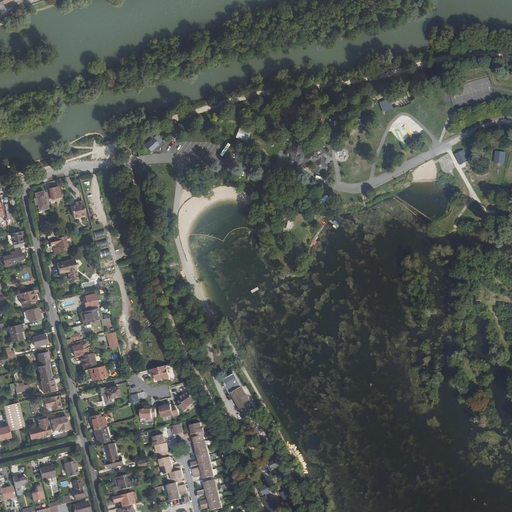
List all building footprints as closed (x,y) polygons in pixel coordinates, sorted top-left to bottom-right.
[(408,90),(405,81),(393,84),(396,94),(408,90)] [(379,102),(383,112),(393,108),(389,98),(379,102)] [(278,125),(278,124),(274,124),(276,132),(287,130),(285,122),(282,123),(282,125),(278,125)] [(316,123),(310,126),(313,132),(319,129),(316,123)] [(240,130),(237,137),(247,141),(250,134),(240,130)] [(153,136),(145,144),(151,151),(160,144),(153,136)] [(326,169),(328,162),(325,159),(320,158),(323,156),(320,151),(321,145),(316,143),(315,148),(311,147),(310,150),(305,154),(305,150),(301,149),(302,146),(298,145),(288,152),(291,156),(290,160),(294,161),(293,165),(298,166),(302,163),(302,166),(306,167),(311,164),(314,169),(313,173),(318,174),(326,169)] [(469,161),(464,150),(455,154),(460,165),(469,161)] [(504,164),(506,152),(496,151),(494,163),(504,164)] [(59,187),(49,189),(52,199),(61,197),(59,187)] [(48,207),(44,192),(35,194),(39,210),(48,208),(48,207)] [(74,218),(86,215),(83,203),(76,205),(71,206),(74,218)] [(509,215),(508,205),(496,207),(497,217),(509,215)] [(48,236),(49,240),(58,238),(58,237),(56,228),(50,230),(51,236),(48,236)] [(23,235),(22,231),(10,234),(13,245),(23,242),(22,236),(23,235)] [(58,238),(49,240),(51,244),(58,242),(59,246),(57,246),(59,252),(67,250),(67,247),(68,246),(65,236),(58,237),(58,238)] [(12,262),(15,261),(22,260),(20,250),(10,253),(10,255),(3,257),(5,266),(12,265),(12,262)] [(70,276),(71,281),(73,281),(72,277),(77,276),(76,270),(74,259),(66,261),(66,262),(57,264),(59,274),(67,272),(68,277),(70,276)] [(36,301),(34,290),(19,294),(22,305),(36,301)] [(84,300),(86,308),(97,305),(94,294),(85,296),(86,300),(84,300)] [(29,322),(41,319),(38,307),(26,310),(29,322)] [(83,324),(101,320),(99,308),(82,312),(84,320),(82,321),(83,324)] [(12,342),(25,339),(23,329),(27,328),(26,323),(8,327),(12,342)] [(46,343),(44,334),(32,337),(35,346),(46,343)] [(74,356),(88,353),(85,343),(81,344),(80,340),(71,343),(74,356)] [(6,352),(8,358),(14,357),(13,350),(6,352)] [(48,364),(51,363),(48,351),(37,354),(40,366),(48,364)] [(93,352),(80,356),(81,361),(83,360),(84,367),(96,364),(93,352)] [(42,381),(52,378),(48,364),(40,366),(38,366),(42,381)] [(104,365),(89,369),(92,381),(107,377),(104,365)] [(174,377),(172,365),(151,370),(152,374),(155,374),(156,376),(153,377),(155,383),(163,381),(172,384),(174,377)] [(242,387),(234,374),(223,381),(231,394),(231,393),(244,415),(255,409),(242,387)] [(56,389),(53,378),(52,378),(42,381),(41,381),(43,393),(56,389)] [(24,385),(15,388),(16,393),(29,389),(28,384),(24,385)] [(105,387),(99,389),(101,395),(102,395),(105,404),(111,402),(110,398),(120,396),(117,386),(105,389),(105,387)] [(181,399),(177,402),(183,412),(187,409),(187,408),(196,402),(189,392),(180,398),(181,399)] [(139,393),(131,395),(133,403),(140,401),(139,393)] [(58,395),(44,399),(45,404),(51,402),(53,410),(62,408),(58,395)] [(25,427),(23,420),(19,402),(3,406),(8,426),(9,430),(25,427)] [(172,404),(160,407),(162,418),(174,415),(174,417),(178,416),(176,406),(172,406),(172,404)] [(152,417),(156,417),(156,408),(152,408),(152,409),(147,409),(141,409),(141,419),(152,419),(152,417)] [(91,416),(94,430),(103,428),(101,417),(100,417),(99,414),(91,416)] [(30,439),(51,434),(50,431),(49,425),(48,421),(46,415),(37,417),(40,428),(28,431),(30,439)] [(66,416),(51,420),(54,430),(54,433),(69,429),(66,416)] [(191,435),(204,432),(203,428),(202,428),(201,423),(190,425),(191,428),(191,431),(190,431),(191,435)] [(9,430),(8,426),(0,427),(0,439),(11,437),(9,430)] [(94,430),(97,444),(110,441),(106,427),(103,428),(94,430)] [(205,435),(204,432),(191,435),(191,438),(193,438),(194,444),(205,441),(204,435),(205,435)] [(153,443),(154,446),(156,446),(166,443),(165,439),(164,440),(163,436),(163,434),(153,437),(154,442),(153,443)] [(205,441),(194,444),(196,451),(208,448),(206,441),(205,441)] [(107,461),(109,469),(125,465),(123,457),(120,458),(116,443),(105,446),(109,461),(107,461)] [(160,456),(168,454),(168,451),(169,450),(167,443),(166,443),(156,446),(157,453),(159,453),(160,456)] [(208,448),(196,451),(198,458),(210,455),(208,448)] [(169,457),(168,454),(160,456),(161,459),(159,460),(161,467),(162,467),(173,464),(171,457),(169,457)] [(210,455),(198,458),(198,461),(200,465),(212,462),(210,455)] [(148,466),(146,460),(146,458),(137,460),(139,469),(148,466)] [(68,477),(79,475),(77,469),(76,469),(74,461),(65,464),(68,477)] [(212,462),(200,465),(200,467),(201,471),(213,468),(212,462)] [(173,464),(162,467),(164,474),(171,473),(182,470),(181,466),(174,468),(173,464)] [(55,476),(53,467),(45,469),(45,467),(39,469),(42,480),(56,477),(55,476)] [(213,468),(201,471),(202,476),(203,479),(211,477),(215,476),(213,468)] [(182,470),(171,473),(173,480),(174,480),(175,483),(177,482),(183,481),(182,478),(184,477),(182,470)] [(118,491),(132,487),(129,474),(114,478),(117,487),(113,488),(114,492),(118,491)] [(20,475),(12,477),(15,489),(23,487),(22,484),(27,482),(26,477),(21,478),(20,475)] [(211,477),(203,479),(206,489),(218,486),(216,479),(212,480),(211,477)] [(84,497),(79,479),(73,481),(76,492),(73,492),(74,499),(84,497)] [(175,483),(167,485),(169,493),(187,489),(186,484),(178,486),(177,482),(175,483)] [(37,493),(32,494),(33,501),(44,498),(42,492),(41,485),(36,487),(37,493)] [(218,486),(206,489),(207,493),(208,497),(220,494),(218,486)] [(11,487),(1,490),(3,500),(14,497),(11,487)] [(169,493),(171,501),(181,499),(180,495),(188,493),(187,489),(169,493)] [(279,493),(285,507),(294,503),(288,489),(279,493)] [(119,496),(122,507),(135,504),(132,493),(119,496)] [(220,494),(208,497),(208,499),(209,503),(221,501),(220,494)] [(221,501),(209,503),(210,508),(211,510),(213,510),(223,507),(221,501)] [(74,511),(90,511),(87,502),(73,506),(74,511)] [(67,511),(70,511),(67,503),(62,504),(57,505),(58,511),(67,511)]
